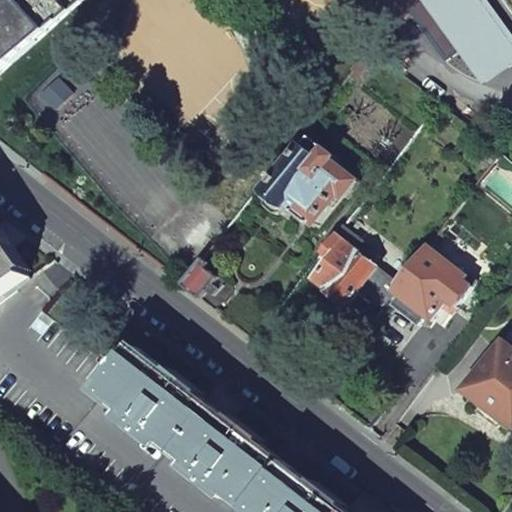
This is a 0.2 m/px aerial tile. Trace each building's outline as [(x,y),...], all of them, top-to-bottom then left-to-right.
[(80,0),(0,0),(0,73),(81,1),(80,0)] [(511,54),(511,34),(486,0),(439,0),(491,71),(494,68),(501,63),(511,54)] [(390,34),(371,49),(395,68),(409,58),(390,34)] [(511,54),(501,63),(494,68),(491,71),(498,80),(511,69),(511,54)] [(307,149),(305,148),(269,194),(271,196),(267,200),(268,207),(277,215),(283,214),(291,220),(296,214),(314,227),(315,225),(320,228),(345,197),(348,200),(362,183),(337,164),(340,160),(314,139),(307,149)] [(375,248),(346,227),(326,253),(335,260),(320,280),(333,291),(332,293),(350,308),(364,289),(386,305),(397,291),(402,285),(366,258),(375,248)] [(0,301),(32,277),(12,249),(0,232),(0,301)] [(470,277),(431,247),(402,285),(397,291),(402,295),(395,305),(421,326),(429,317),(436,322),(451,302),(459,308),(474,287),(466,281),(470,277)] [(212,266),(206,261),(187,286),(203,298),(220,277),(209,269),(212,266)] [(21,334),(102,397),(105,395),(121,375),(115,370),(135,345),(141,349),(152,335),(75,275),(21,334)] [(236,286),(221,276),(220,277),(203,298),(218,310),(224,303),(228,303),(238,291),(236,286)] [(278,314),(255,295),(243,295),(226,317),(242,329),(257,341),(278,314)] [(0,407),(59,453),(102,397),(21,334),(0,318),(0,407)] [(511,346),(507,343),(469,392),(511,425),(511,346)] [(115,370),(121,375),(141,349),(135,345),(115,370)] [(291,466),(141,349),(121,375),(105,395),(134,416),(131,419),(169,449),(171,446),(198,466),(195,469),(234,498),(236,495),(257,511),(291,466)] [(338,369),(313,350),(304,361),(296,371),(321,390),(338,369)] [(393,403),(341,364),(338,369),(321,390),(346,410),(372,430),(393,403)] [(134,416),(105,395),(102,397),(59,453),(136,511),(257,511),(236,495),(234,498),(195,469),(198,466),(171,446),(169,449),(131,419),(134,416)] [(465,466),(441,447),(423,470),(447,489),(456,478),(465,466)] [(350,511),(291,466),(257,511),(350,511)]
